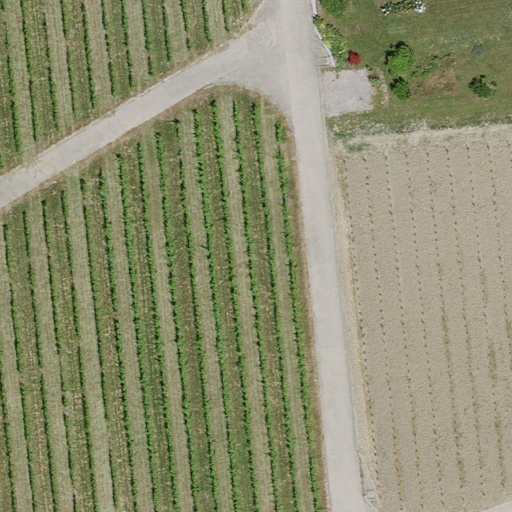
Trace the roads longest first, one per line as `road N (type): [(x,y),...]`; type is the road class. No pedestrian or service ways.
road 1 (track): [(299,0),(349,511)]
road 2 (track): [(0,199),(301,16)]
